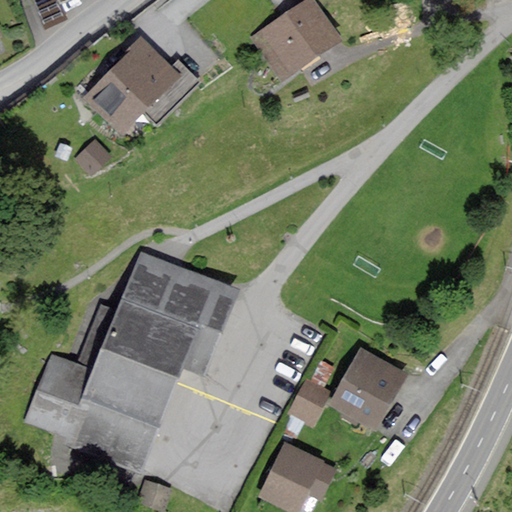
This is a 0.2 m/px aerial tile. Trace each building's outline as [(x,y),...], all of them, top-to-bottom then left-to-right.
[(40,0),(51,23),(63,18),(54,0),(40,0)] [(335,39),(311,3),(261,36),(286,72),(335,39)] [(175,74),(144,42),(90,95),(122,127),(175,74)] [(95,177),(114,158),(98,142),(79,161),(95,177)] [(210,379),(244,290),(146,253),(100,372),(55,355),(30,421),(74,438),(72,444),(150,474),(190,371),(210,379)] [(334,405),(376,425),(403,371),(361,350),(334,405)] [(327,393),(307,382),(292,411),(312,422),(327,393)] [(321,497),(333,470),(322,465),(324,460),(284,443),(262,494),(297,509),(305,490),(321,497)]
